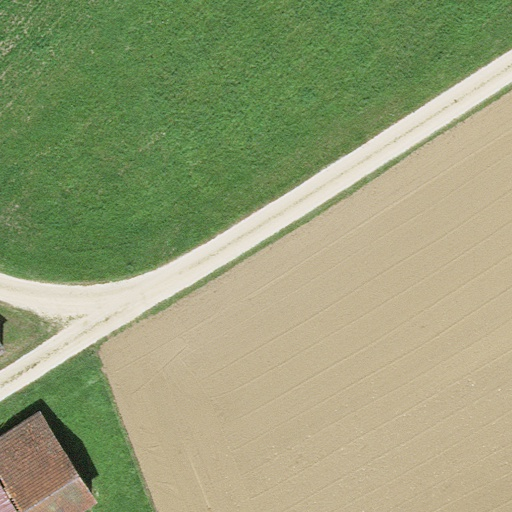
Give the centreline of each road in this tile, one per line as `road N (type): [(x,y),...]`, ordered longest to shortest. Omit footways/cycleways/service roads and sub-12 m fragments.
road 1 (track): [(0,292),(121,306),(511,64)]
road 2 (track): [(121,306),(0,382)]
